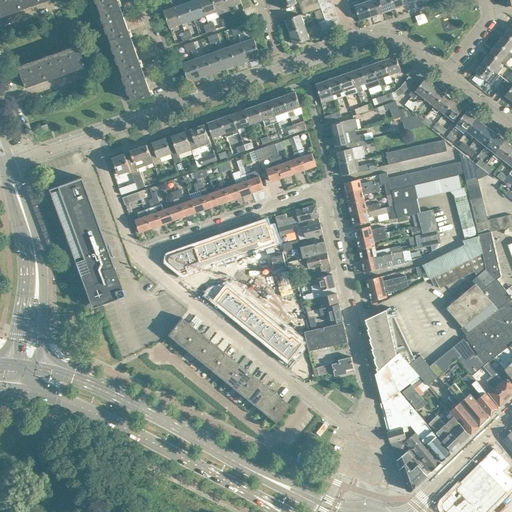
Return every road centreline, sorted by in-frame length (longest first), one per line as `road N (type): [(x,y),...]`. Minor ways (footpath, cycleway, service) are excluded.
road 1 (secondary): [(21,387),(89,408),(266,503)]
road 2 (secondary): [(266,478),(108,390),(40,369)]
road 3 (residential): [(310,195),(325,204),(367,380),(357,424)]
road 4 (residential): [(309,396),(135,257)]
road 5 (unclassified): [(135,257),(310,195)]
road 6 (tertiary): [(40,369),(43,273),(16,203)]
road 7 (tertiary): [(16,203),(28,270),(11,365)]
road 8 (residential): [(350,430),(341,468),(373,480),(383,446),(357,424)]
road 9 (residential): [(511,412),(417,506)]
road 10 (residential): [(135,257),(91,137)]
road 11 (secondary): [(383,511),(266,478)]
